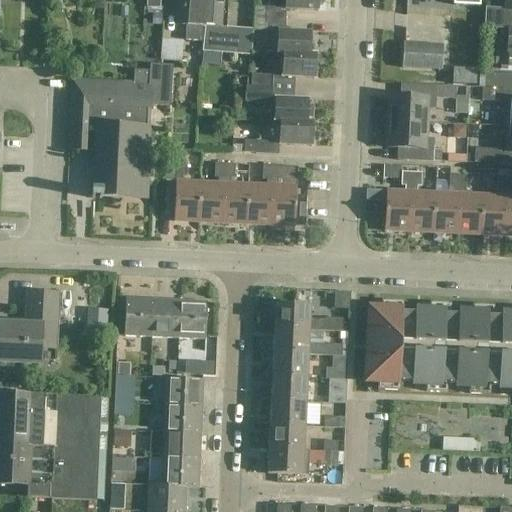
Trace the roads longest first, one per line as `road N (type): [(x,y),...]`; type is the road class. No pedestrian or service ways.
road 1 (residential): [(357,0),(346,268)]
road 2 (residential): [(241,264),(0,254)]
road 3 (residential): [(230,490),(241,264)]
road 4 (residential): [(511,274),(346,268)]
road 5 (residential): [(511,495),(354,493)]
road 6 (residential): [(354,493),(230,490)]
